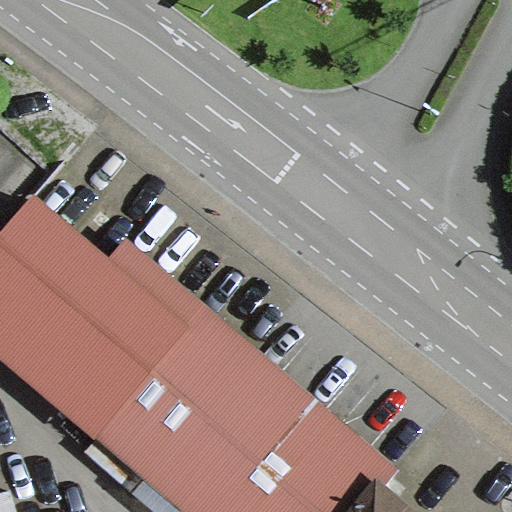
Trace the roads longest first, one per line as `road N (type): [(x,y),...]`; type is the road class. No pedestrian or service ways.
road 1 (primary): [(343,218),(60,0)]
road 2 (residential): [(461,0),(343,218)]
road 3 (primary): [(511,346),(343,218)]
